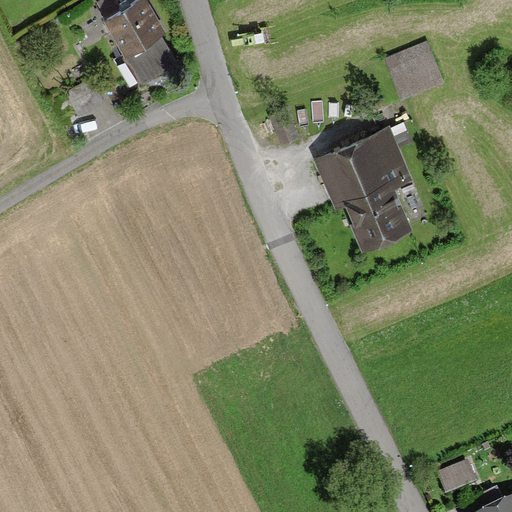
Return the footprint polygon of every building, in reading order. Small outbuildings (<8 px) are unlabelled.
[(101,15),(98,17),(140,85),(173,65),(152,30),(157,27),(140,0),(129,0),(121,5),(118,0),(96,0),(93,2),(101,15)] [(436,79),(421,42),(381,57),(395,94),(436,79)] [(99,100),(87,76),(61,89),(74,113),(99,100)] [(445,118),(439,104),(415,114),(421,129),(445,118)] [(283,110),(266,116),(276,141),(292,135),(283,110)] [(400,120),(310,155),(329,206),(339,202),(356,246),(404,228),(400,218),(411,214),(401,186),(407,184),(391,143),(407,138),(400,120)] [(469,483),(462,464),(434,473),(441,493),(469,483)] [(511,511),(511,490),(464,511),(511,511)]
